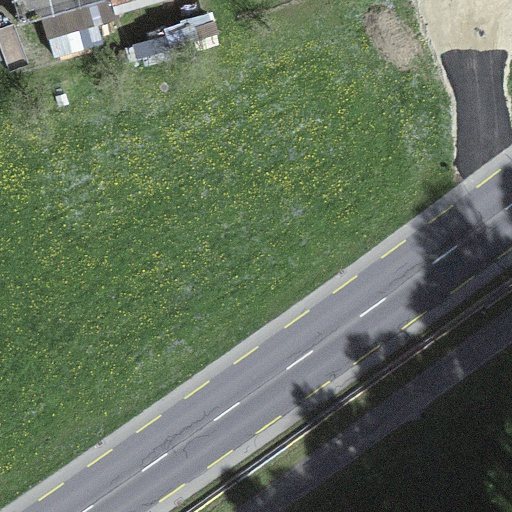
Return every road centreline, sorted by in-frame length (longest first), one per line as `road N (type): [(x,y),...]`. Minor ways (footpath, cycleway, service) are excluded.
road 1 (primary): [(76,511),(511,205)]
road 2 (track): [(511,324),(255,511)]
